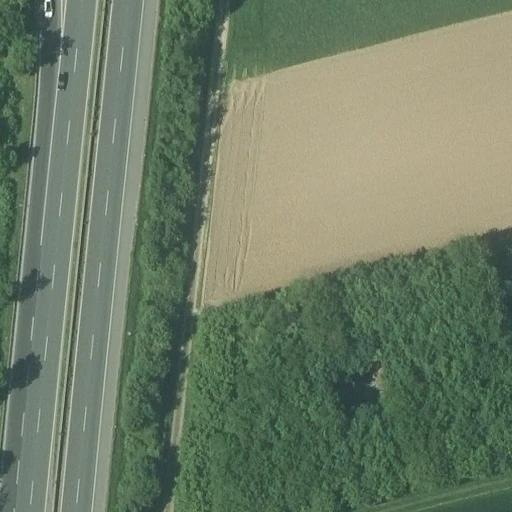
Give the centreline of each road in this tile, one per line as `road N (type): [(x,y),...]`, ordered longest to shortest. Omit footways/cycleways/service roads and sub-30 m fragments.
road 1 (track): [(167,511),(226,0)]
road 2 (motorway): [(76,511),(129,0)]
road 3 (motorway): [(60,216),(31,511)]
road 4 (motorway): [(82,0),(60,216)]
road 5 (motorway): [(50,0),(47,67),(60,216)]
